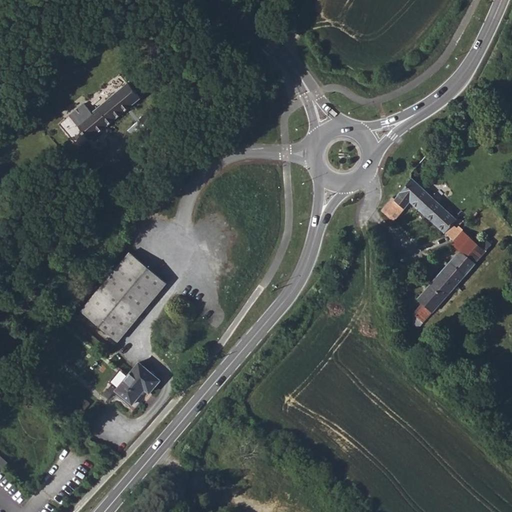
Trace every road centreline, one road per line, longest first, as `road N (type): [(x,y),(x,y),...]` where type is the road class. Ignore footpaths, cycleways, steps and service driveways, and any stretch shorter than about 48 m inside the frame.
road 1 (secondary): [(104,511),(289,295),(320,221)]
road 2 (residential): [(311,156),(248,152),(213,165),(190,191),(169,254)]
road 3 (secondary): [(413,115),(458,81),(501,0)]
